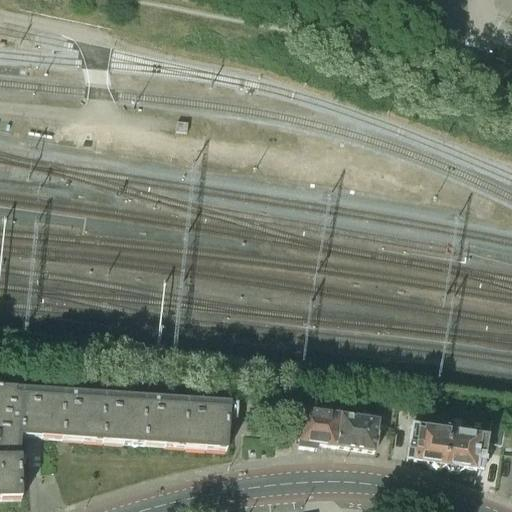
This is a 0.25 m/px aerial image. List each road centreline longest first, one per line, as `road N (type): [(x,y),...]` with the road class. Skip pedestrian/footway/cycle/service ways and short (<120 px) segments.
road 1 (tertiary): [(470,511),(409,492),(326,483),(227,492),(145,511)]
road 2 (tertiary): [(327,0),(448,28),(465,23)]
